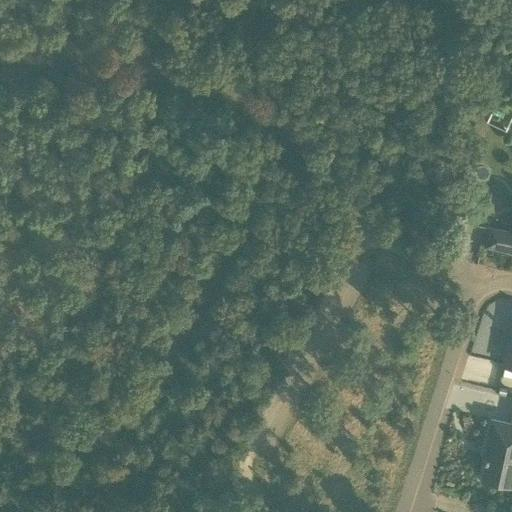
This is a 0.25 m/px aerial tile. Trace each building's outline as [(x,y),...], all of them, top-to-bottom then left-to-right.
[(511,45),(505,39),(499,46),(507,53),(511,46),(511,45)] [(501,140),(510,109),(490,103),(481,135),(501,140)] [(470,142),(468,154),(479,156),(481,144),(470,142)] [(511,232),(490,228),(486,247),(511,252),(511,232)] [(511,423),(492,419),(485,450),(489,451),(487,458),(485,458),(484,463),(486,463),(483,479),(511,485),(511,423)]
